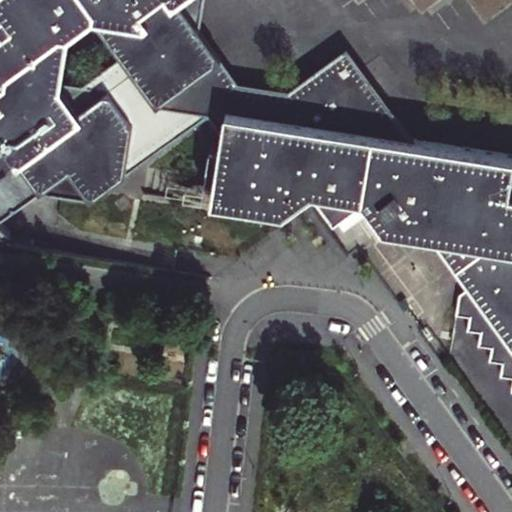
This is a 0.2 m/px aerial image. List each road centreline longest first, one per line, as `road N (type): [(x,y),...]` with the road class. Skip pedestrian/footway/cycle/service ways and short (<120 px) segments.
road 1 (residential): [(213,511),(238,327),(254,307),(283,297),(348,306),(370,323),(503,511)]
road 2 (unknown): [(511,55),(403,52),(348,35),(286,0)]
